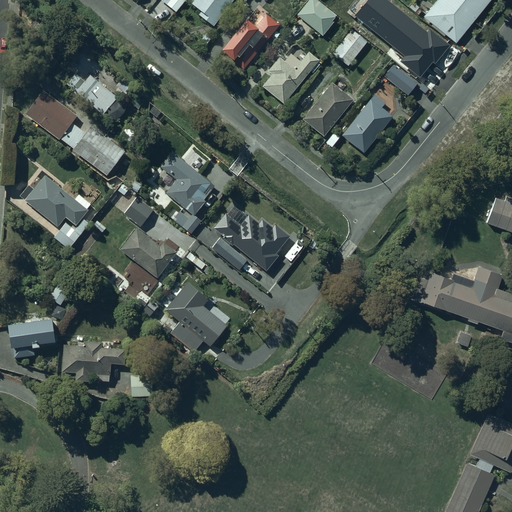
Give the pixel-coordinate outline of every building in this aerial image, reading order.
[(156,0),(172,13),(182,0),(190,0),(189,3),(206,17),(200,17),(211,26),(232,0),(156,0)] [(339,19),(315,0),(310,0),(298,16),(325,37),(339,19)] [(394,0),(387,0),(381,8),(397,22),(407,10),(394,0)] [(492,0),(439,0),(425,19),(458,45),(492,0)] [(257,30),(247,22),(220,56),(233,66),(235,64),(245,73),(282,27),(268,16),(257,30)] [(408,26),(389,51),(422,78),(442,53),(408,26)] [(370,44),(354,31),(334,57),(350,69),(370,44)] [(272,78),(262,90),(285,108),(321,64),(310,55),(296,73),(280,60),(268,75),(272,78)] [(103,117),(114,105),(76,73),(66,85),(103,117)] [(419,89),(402,73),(392,85),(409,100),(419,89)] [(114,105),(118,99),(93,77),(89,82),(114,105)] [(356,103),(334,86),(304,123),(326,141),(356,103)] [(76,118),(44,92),(26,113),(58,139),(76,118)] [(376,97),(344,139),(367,156),(395,118),(384,110),(387,105),(376,97)] [(122,156),(90,128),(72,149),(104,177),(122,156)] [(159,170),(176,183),(165,197),(192,218),(203,203),(202,202),(212,189),(170,156),(159,170)] [(24,201),(57,229),(66,219),(77,229),(89,215),(45,177),(24,201)] [(503,201),(494,197),(485,223),(511,232),(511,204),(508,203),(510,198),(505,197),(503,201)] [(153,213),(136,200),(124,217),(140,229),(153,213)] [(80,238),(66,226),(56,238),(70,250),(80,238)] [(211,236),(200,227),(192,237),(203,246),(211,236)] [(235,231),(225,244),(268,279),(297,243),(284,232),(269,251),(249,235),(246,239),(235,231)] [(162,246),(159,250),(135,232),(118,254),(156,282),(176,256),(162,246)] [(246,264),(218,243),(211,252),(239,273),(246,264)] [(503,276),(479,268),(471,291),(431,276),(420,307),(502,336),(499,344),(511,348),(511,303),(495,298),(503,276)] [(203,308),(190,297),(185,302),(186,302),(171,321),(209,351),(226,329),(201,310),(203,308)] [(169,320),(148,304),(141,313),(162,329),(169,320)] [(52,323),(11,328),(14,353),(55,347),(52,323)] [(470,335),(459,331),(455,341),(466,345),(470,335)] [(124,367),(125,352),(66,347),(63,374),(77,375),(76,382),(90,383),(90,376),(111,378),(112,366),(124,367)] [(150,375),(129,376),(129,397),(151,396),(150,375)] [(511,426),(486,415),(467,458),(510,477),(511,472),(511,426)] [(480,511),(495,478),(466,466),(446,511),(480,511)]
